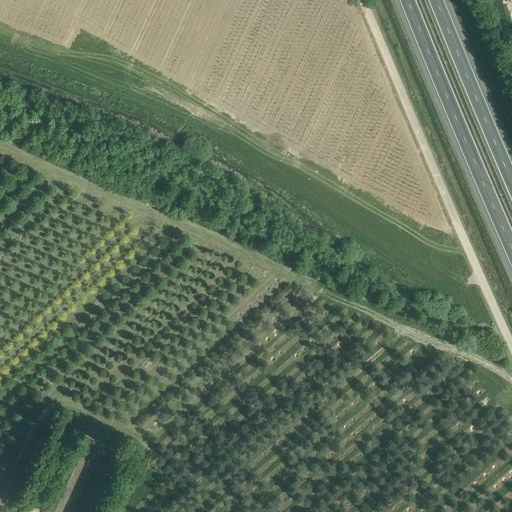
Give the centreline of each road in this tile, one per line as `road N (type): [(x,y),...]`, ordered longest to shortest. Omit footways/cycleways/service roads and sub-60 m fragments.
road 1 (unclassified): [(511,347),(364,0)]
road 2 (motorway): [(407,0),(511,245)]
road 3 (motorway): [(511,183),(435,0)]
